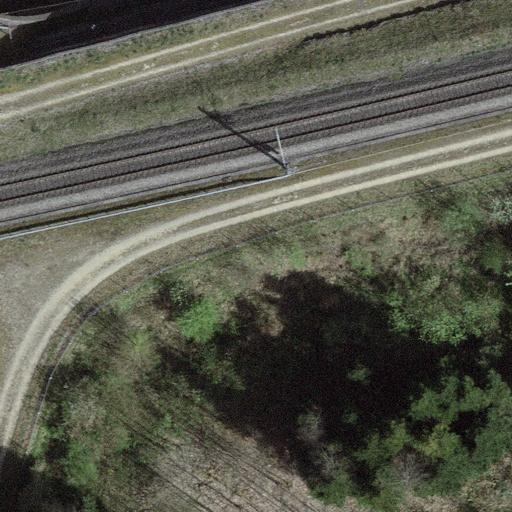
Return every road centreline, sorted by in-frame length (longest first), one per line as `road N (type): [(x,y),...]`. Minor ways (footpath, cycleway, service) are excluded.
road 1 (track): [(0,451),(55,301),(163,238),(511,144)]
road 2 (track): [(0,104),(372,0)]
